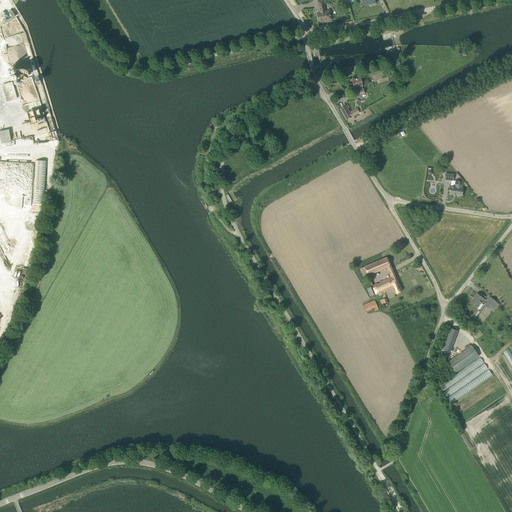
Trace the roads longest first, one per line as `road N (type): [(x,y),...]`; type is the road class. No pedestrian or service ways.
road 1 (unclassified): [(378,470),(234,226),(221,186),(231,140),(273,106),(319,86)]
road 2 (unclassified): [(243,511),(176,472),(127,461),(0,503)]
road 3 (track): [(355,147),(511,63)]
road 4 (unclassified): [(307,33),(462,0)]
road 5 (unclassified): [(386,198),(319,86)]
road 6 (unclassified): [(511,215),(386,198)]
road 7 (unclassified): [(446,305),(386,198)]
